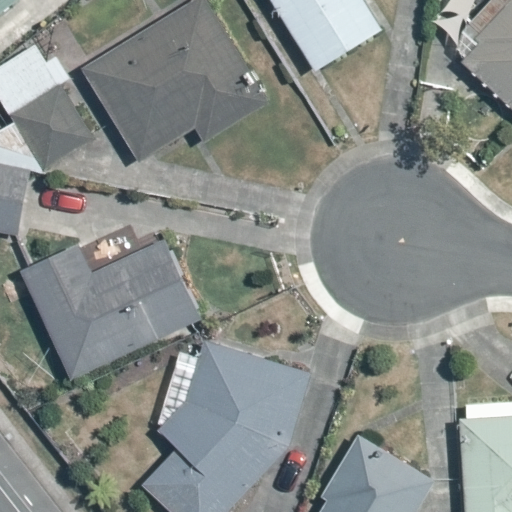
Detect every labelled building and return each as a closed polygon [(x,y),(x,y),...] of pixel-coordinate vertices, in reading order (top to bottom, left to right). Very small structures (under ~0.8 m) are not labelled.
[(0,0),(0,9),(11,0),(0,0)] [(242,46),(235,51),(205,0),(194,0),(159,21),(155,15),(77,61),(136,161),(192,128),(200,140),(265,101),(261,93),(268,89),(242,46)] [(277,0),(318,66),(383,27),(366,0),(277,0)] [(511,0),(454,59),(511,116),(511,0)] [(47,62),(36,44),(0,64),(0,99),(40,170),(95,138),(66,87),(74,82),(58,55),(47,62)] [(30,169),(0,162),(0,230),(17,234),(30,169)] [(150,245),(133,206),(57,240),(60,247),(28,262),(77,373),(206,316),(170,236),(150,245)] [(138,488),(164,511),(219,511),(289,445),(304,373),(202,336),(195,354),(179,348),(150,427),(169,455),(138,488)] [(511,511),(511,399),(461,402),(461,414),(464,511),(511,511)] [(412,511),(431,476),(351,433),(308,511),(412,511)]
